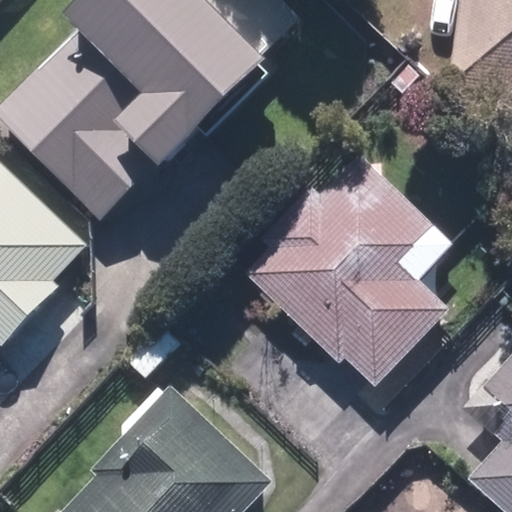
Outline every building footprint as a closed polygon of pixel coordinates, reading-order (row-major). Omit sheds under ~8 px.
[(93,0),(77,17),(87,28),(0,110),(104,219),(168,159),(176,167),(281,63),(272,55),(306,21),(285,0),(93,0)] [(511,0),(464,0),(455,91),(511,96),(511,0)] [(459,239),(368,155),(255,276),(346,360),(353,351),(385,381),(456,306),(424,276),(459,239)] [(0,352),(97,249),(0,158),(0,352)] [(190,341),(161,317),(127,357),(155,381),(190,341)] [(511,365),(473,412),(508,441),(476,480),(511,509),(511,365)] [(250,511),(279,481),(174,384),(54,511),(250,511)]
